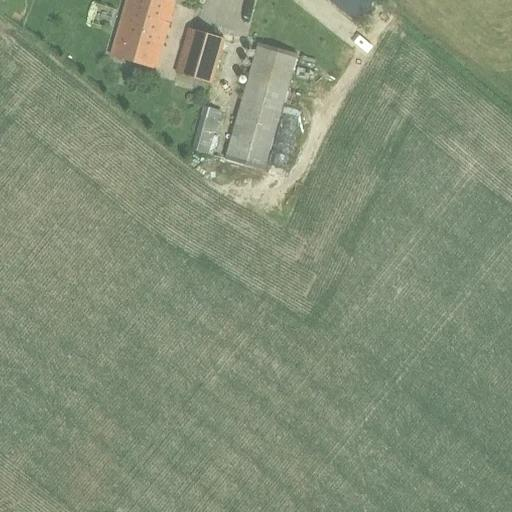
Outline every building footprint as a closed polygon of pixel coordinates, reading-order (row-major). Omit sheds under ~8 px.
[(163,0),(127,0),(112,54),(156,68),(174,3),(163,0)] [(348,0),(328,0),(341,10),(348,0)] [(212,85),(224,44),(225,40),(188,29),(175,73),(212,85)] [(298,55),(258,44),(226,159),(265,170),(298,55)] [(210,155),(222,113),(204,106),(191,149),(210,155)]
